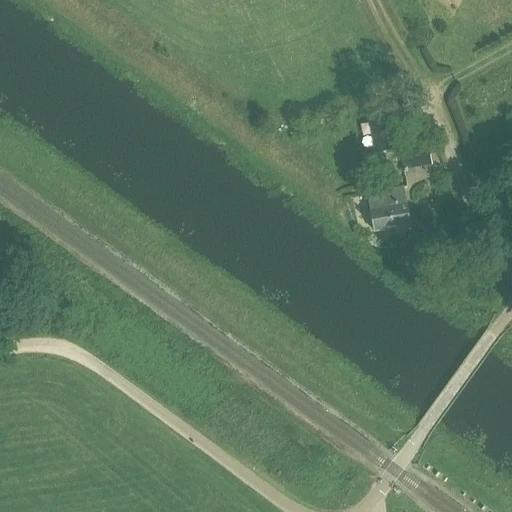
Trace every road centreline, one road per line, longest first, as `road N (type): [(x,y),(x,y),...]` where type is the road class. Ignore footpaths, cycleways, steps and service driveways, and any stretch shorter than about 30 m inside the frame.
road 1 (unclassified): [(292,511),(69,352),(4,351)]
road 2 (unclassified): [(415,440),(511,307)]
